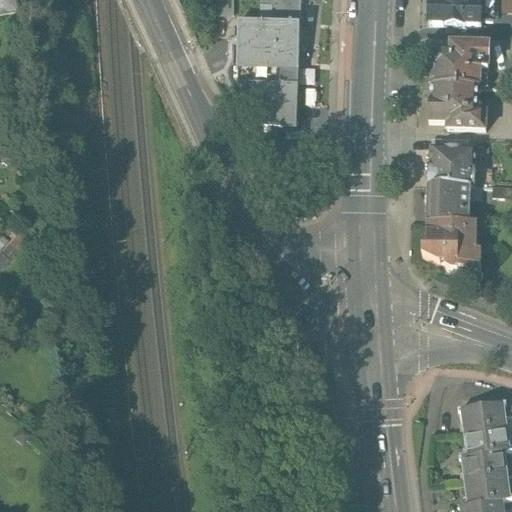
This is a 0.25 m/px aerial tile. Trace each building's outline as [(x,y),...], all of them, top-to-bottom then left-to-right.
[(290,0),(262,0),(262,25),(235,25),(234,103),(254,103),(254,134),(302,135),(304,1),(290,1),(290,0)] [(483,0),(433,0),(434,3),(430,3),(429,26),(481,29),(483,0)] [(480,67),(488,67),(489,48),(452,46),(452,50),(432,50),(431,89),(479,91),(480,67)] [(479,114),(479,91),(431,89),(429,125),(447,125),(447,131),(486,133),(487,115),(479,114)] [(473,189),(474,153),(431,151),(430,188),(469,189),(473,189)] [(469,225),(469,189),(430,188),(430,224),(469,225)] [(479,226),(469,225),(430,224),(425,225),(424,261),(450,275),(479,276),(479,226)] [(12,245),(2,257),(12,266),(32,242),(39,248),(46,240),(30,226),(21,237),(11,228),(3,237),(12,245)] [(502,401),(456,407),(459,430),(505,424),(502,401)] [(508,449),(505,424),(459,430),(462,455),(501,450),(508,449)] [(505,473),(501,450),(462,455),(456,456),(459,479),(505,473)] [(508,498),(505,473),(459,479),(462,504),(499,499),(508,498)] [(501,511),(499,499),(462,504),(455,505),(455,511),(501,511)]
